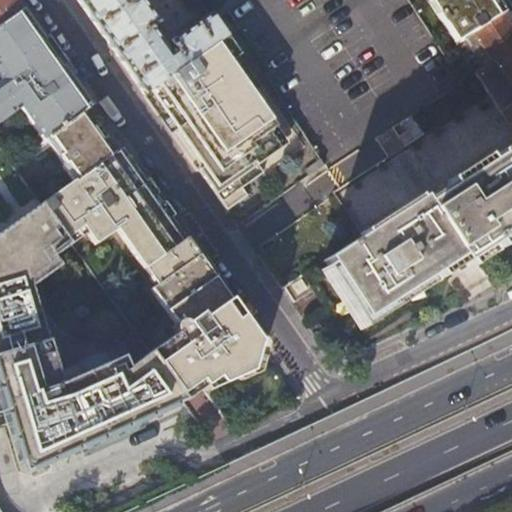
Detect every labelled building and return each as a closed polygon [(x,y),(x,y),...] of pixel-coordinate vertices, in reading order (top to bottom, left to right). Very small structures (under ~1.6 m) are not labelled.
[(0,0),(0,21),(21,7),(15,0),(0,0)] [(77,0),(143,93),(224,35),(208,12),(168,41),(173,48),(169,51),(151,27),(157,22),(141,0),(77,0)] [(501,11),(494,0),(431,0),(429,2),(454,41),(501,11)] [(40,34),(21,7),(0,21),(0,43),(9,56),(40,34)] [(511,27),(501,11),(454,41),(511,130),(511,27)] [(165,125),(235,223),(320,162),(260,75),(266,71),(235,27),(224,35),(246,68),(165,125)] [(246,68),(224,35),(143,93),(165,125),(246,68)] [(46,63),(7,91),(31,125),(47,114),(45,110),(67,95),(46,63)] [(84,116),(31,153),(30,154),(34,160),(49,150),(60,165),(58,166),(61,171),(63,169),(73,185),(113,157),(84,116)] [(511,141),(432,195),(423,202),(418,195),(321,261),(281,289),(291,304),(313,289),(326,308),(345,295),(362,319),(401,293),(458,255),(462,261),(471,255),(511,227),(511,141)] [(24,143),(4,156),(11,167),(30,154),(31,153),(24,143)] [(62,239),(143,183),(121,151),(113,157),(73,185),(40,208),(62,239)] [(62,239),(179,400),(199,388),(203,394),(206,398),(256,377),(263,353),(143,183),(62,239)] [(100,442),(183,407),(179,400),(62,239),(40,208),(0,235),(0,407),(20,475),(100,442)] [(203,394),(199,388),(179,400),(183,407),(203,394)]
